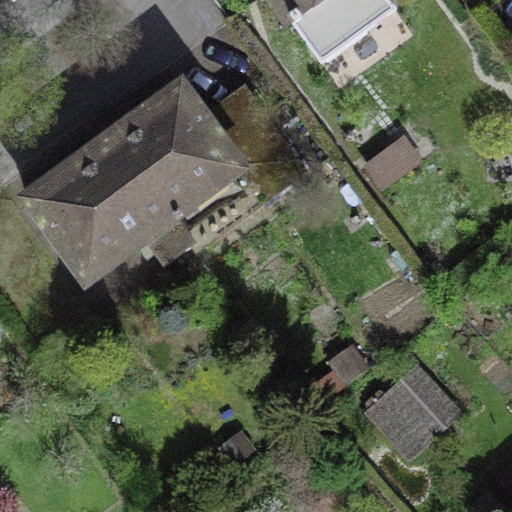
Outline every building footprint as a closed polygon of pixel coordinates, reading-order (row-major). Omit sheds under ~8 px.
[(381,0),(275,0),(311,50),(381,0)] [(282,182),(217,90),(188,112),(83,189),(54,210),(119,297),(282,182)] [(436,176),(416,144),(376,169),(395,200),(436,176)] [(476,429),(431,378),(383,419),(428,470),(476,429)] [(378,511),(383,508),(365,487),(336,511),(378,511)]
